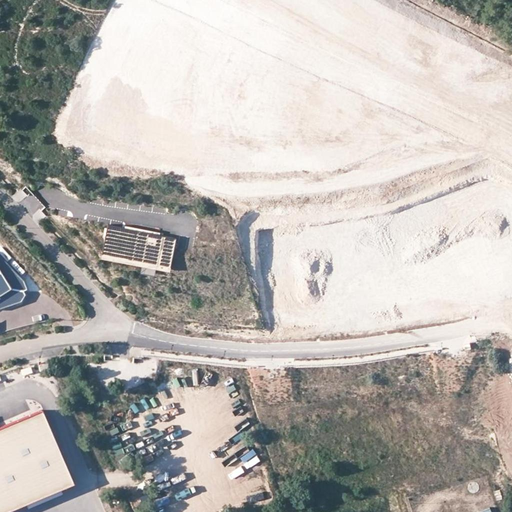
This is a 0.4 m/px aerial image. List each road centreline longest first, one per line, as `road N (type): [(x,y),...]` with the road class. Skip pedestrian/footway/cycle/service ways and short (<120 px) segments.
road 1 (unclassified): [(501,316),(352,346),(104,335)]
road 2 (unclassified): [(0,197),(91,295),(104,335)]
